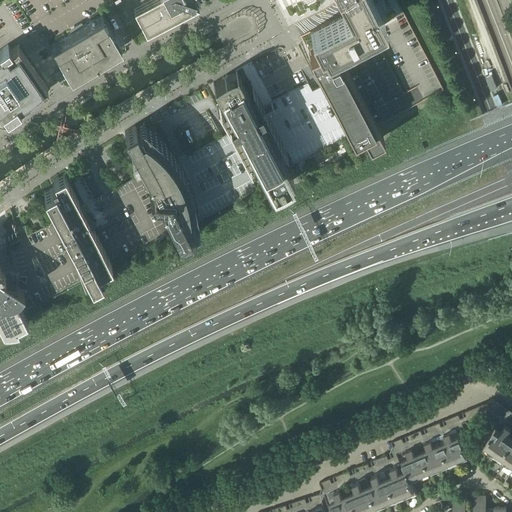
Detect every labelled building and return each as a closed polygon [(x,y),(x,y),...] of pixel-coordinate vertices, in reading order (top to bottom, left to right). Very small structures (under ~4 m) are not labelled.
[(147,0),(133,7),(145,31),(156,25),(182,12),(189,9),(198,4),(193,2),(194,2),(195,2),(196,1),(196,0),(147,0)] [(315,0),(321,11),(342,0),(348,11),(329,21),(324,24),(310,31),(310,32),(315,42),(318,47),(309,52),(308,52),(312,60),(318,71),(353,137),(362,132),(368,143),(369,144),(370,144),(382,138),(383,137),(382,135),(376,124),(376,123),(338,53),(336,54),(333,49),(384,23),(384,22),(372,0),(315,0)] [(83,24),(70,32),(51,43),(62,62),(61,63),(67,74),(69,73),(70,75),(78,70),(77,69),(82,66),(83,69),(89,66),(89,67),(92,65),(101,60),(105,58),(104,57),(109,54),(107,51),(112,48),(113,50),(121,45),(120,43),(121,42),(115,31),(113,32),(102,13),(83,24)] [(40,41),(48,54),(53,51),(45,38),(40,41)] [(0,118),(1,119),(2,119),(1,120),(4,125),(27,109),(26,108),(24,104),(44,90),(47,88),(47,87),(17,44),(11,48),(7,44),(0,49),(0,118)] [(62,67),(54,72),(60,81),(68,77),(62,67)] [(283,144),(276,132),(269,118),(263,114),(265,113),(266,113),(266,112),(265,111),(266,110),(266,111),(267,111),(268,111),(269,110),(270,109),(271,108),(271,107),(271,106),(270,106),(270,105),(269,105),(269,104),(268,104),(267,104),(266,104),(265,105),(265,106),(264,107),(256,93),(255,93),(249,96),(237,71),(236,70),(234,71),(230,73),(227,74),(223,76),(220,78),(216,80),(213,83),(226,108),(221,111),(220,111),(227,125),(233,137),(247,163),(248,163),(253,160),(263,178),(263,179),(270,192),(274,190),(277,189),(281,187),(285,185),(288,183),(292,181),(293,180),(286,167),(286,166),(277,148),(281,145),(283,144)] [(139,127),(139,128),(137,129),(135,126),(124,131),(155,190),(151,190),(149,191),(151,197),(159,197),(165,208),(177,231),(180,237),(191,232),(189,229),(191,227),(192,228),(193,229),(194,229),(195,229),(196,229),(196,228),(197,228),(197,227),(197,221),(197,220),(196,208),(193,197),(188,182),(182,169),(174,156),(165,144),(155,133),(144,123),(143,123),(142,122),(141,123),(140,123),(139,124),(139,125),(139,126),(139,127)] [(111,262),(102,245),(91,225),(96,222),(93,220),(92,219),(89,221),(82,208),(81,206),(77,198),(64,173),(53,179),(55,182),(52,183),(53,187),(43,192),(52,208),(60,224),(59,225),(61,233),(64,231),(91,282),(102,277),(100,274),(103,272),(102,269),(111,263),(111,262)] [(81,206),(89,221),(92,219),(103,213),(104,207),(98,197),(81,206)] [(91,225),(102,245),(104,244),(105,243),(106,242),(107,241),(107,240),(107,239),(107,238),(107,237),(107,236),(106,235),(96,222),(91,225)] [(14,276),(9,276),(5,276),(0,266),(0,324),(2,328),(5,328),(8,328),(11,328),(14,328),(16,327),(19,326),(17,323),(27,318),(15,296),(17,295),(19,294),(20,292),(21,291),(23,289),(23,288),(14,282),(15,280),(15,279),(15,277),(15,276),(14,276)] [(494,399),(487,401),(492,413),(499,403),(494,399)] [(487,401),(482,403),(487,415),(492,413),(487,401)] [(482,403),(477,406),(482,417),(487,415),(482,403)] [(504,406),(499,403),(492,413),(496,416),(504,406)] [(477,406),(472,408),(477,419),(482,417),(477,406)] [(508,409),(504,406),(496,416),(499,418),(501,419),(508,409)] [(472,408),(467,410),(472,421),(477,419),(472,408)] [(501,419),(505,422),(511,413),(511,411),(508,409),(501,419)] [(472,421),(467,410),(462,412),(467,424),(472,421)] [(453,416),(457,428),(463,425),(458,414),(453,416)] [(452,430),(456,428),(457,428),(453,416),(447,418),(452,430)] [(447,432),(452,430),(447,418),(443,420),(447,432)] [(496,458),(496,459),(511,437),(511,435),(511,434),(507,431),(510,426),(508,425),(507,424),(505,422),(501,419),(499,418),(496,423),(494,425),(479,446),(487,452),(496,458)] [(438,435),(443,433),(444,433),(439,422),(434,424),(438,435)] [(429,426),(433,438),(437,436),(438,435),(434,424),(429,426)] [(429,440),(431,439),(433,438),(429,426),(424,428),(429,440)] [(438,435),(437,436),(441,444),(449,463),(458,459),(467,455),(456,428),(452,430),(447,432),(444,433),(443,433),(438,435)] [(415,432),(419,443),(425,441),(420,429),(415,432)] [(414,446),(418,444),(419,443),(415,432),(409,434),(414,446)] [(410,447),(412,447),(414,446),(409,434),(405,436),(410,447)] [(504,464),(511,470),(511,435),(511,437),(496,459),(504,464)] [(425,441),(427,447),(421,450),(422,452),(430,471),(439,467),(449,463),(441,444),(437,436),(433,438),(431,439),(429,440),(428,440),(425,441)] [(401,451),(406,449),(402,437),(396,439),(401,451)] [(396,453),(401,451),(396,439),(391,442),(395,451),(396,453)] [(401,458),(403,460),(406,469),(411,479),(420,475),(430,471),(422,452),(421,450),(414,452),(412,447),(410,447),(409,448),(406,449),(408,455),(401,458)] [(396,453),(395,451),(390,453),(394,464),(397,463),(400,462),(400,461),(396,453)] [(381,456),(386,468),(391,466),(386,454),(381,456)] [(376,459),(380,470),(384,469),(386,468),(381,456),(376,459)] [(371,461),(375,472),(380,470),(376,459),(371,461)] [(386,468),(384,469),(387,477),(398,501),(407,497),(417,493),(411,479),(406,469),(403,460),(400,461),(400,462),(397,463),(394,464),(391,466),(386,468)] [(367,462),(362,464),(367,476),(371,474),(372,474),(367,462)] [(362,464),(357,466),(362,478),(365,477),(367,476),(362,464)] [(352,468),(357,480),(362,478),(357,466),(352,468)] [(369,485),(379,509),(389,505),(398,501),(387,477),(384,469),(380,470),(375,472),(372,474),(371,474),(374,479),(367,482),(369,485)] [(348,470),(343,472),(348,484),(353,481),(348,470)] [(348,484),(343,472),(339,474),(343,486),(346,484),(348,484)] [(333,476),(338,488),(340,487),(343,486),(339,474),(333,476)] [(353,481),(348,484),(346,484),(349,490),(350,493),(358,511),(370,511),(379,509),(369,485),(367,482),(365,477),(362,478),(357,480),(353,481)] [(330,478),(325,480),(329,491),(334,490),(334,489),(330,478)] [(329,491),(325,480),(319,482),(324,494),(328,492),(329,491)] [(358,511),(350,493),(349,490),(342,493),(340,487),(338,488),(337,488),(334,489),(334,490),(329,491),(328,492),(331,501),(335,511),(358,511)] [(318,507),(321,505),(323,505),(319,493),(314,495),(318,507)] [(500,511),(500,506),(494,506),(494,509),(486,509),(486,494),(473,494),(473,509),(469,509),(465,509),(465,494),(453,494),(453,509),(449,509),(449,503),(442,503),(442,511),(500,511)] [(312,508),(318,507),(314,495),(308,496),(312,508)] [(303,511),(308,510),(309,510),(305,498),(299,499),(303,511)] [(295,501),(298,511),(301,511),(302,511),(303,511),(299,499),(295,501)] [(292,511),(298,511),(295,501),(289,503),(292,511)]
